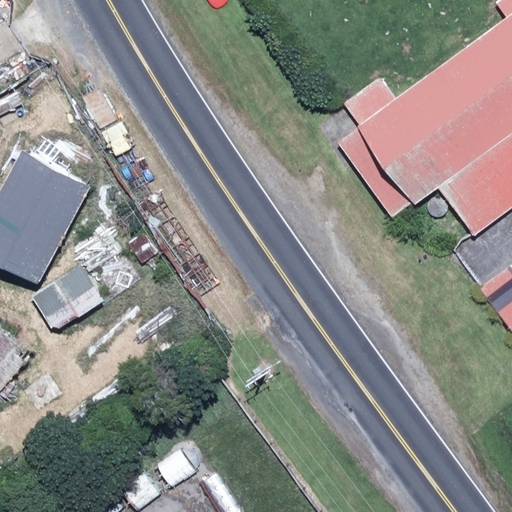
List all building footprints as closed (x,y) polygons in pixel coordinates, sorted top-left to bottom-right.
[(511,14),(329,139),(426,281),(511,223),(511,14)] [(46,166),(26,155),(0,199),(0,259),(35,280),(88,191),(46,166)] [(61,332),(85,312),(138,268),(112,237),(36,301),(61,332)] [(511,326),(500,335),(511,351),(511,262),(482,284),(511,326)] [(0,391),(32,358),(0,328),(0,391)] [(40,376),(31,382),(15,394),(39,427),(75,401),(50,368),(40,376)]
